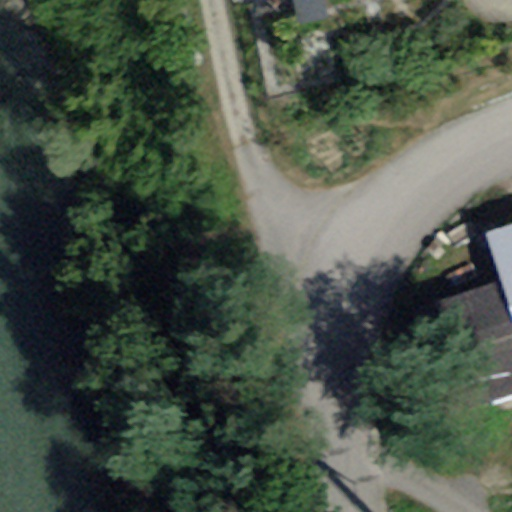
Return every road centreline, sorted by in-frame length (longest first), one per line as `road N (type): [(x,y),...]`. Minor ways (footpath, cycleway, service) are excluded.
road 1 (unclassified): [(350,511),(330,371),(331,305),(369,234),(405,191),(511,127)]
road 2 (track): [(331,305),(261,191),(211,0)]
road 3 (unknown): [(342,462),(391,473),(451,511)]
